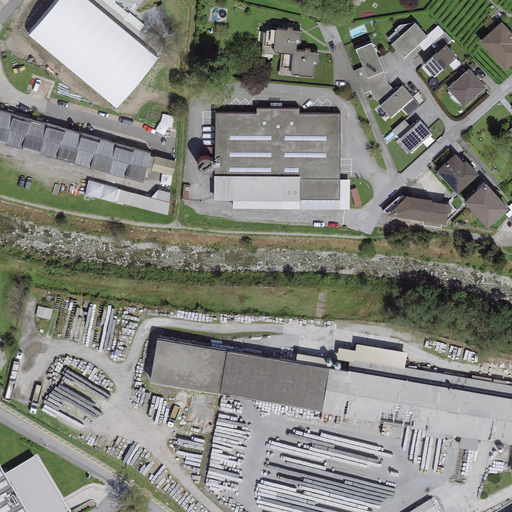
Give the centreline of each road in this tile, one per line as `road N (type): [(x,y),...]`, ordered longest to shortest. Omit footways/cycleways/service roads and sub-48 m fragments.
road 1 (unclassified): [(155,511),(0,416)]
road 2 (residential): [(511,83),(378,204)]
road 3 (unknown): [(0,81),(18,103),(156,140)]
road 4 (track): [(378,204),(385,224),(511,245)]
